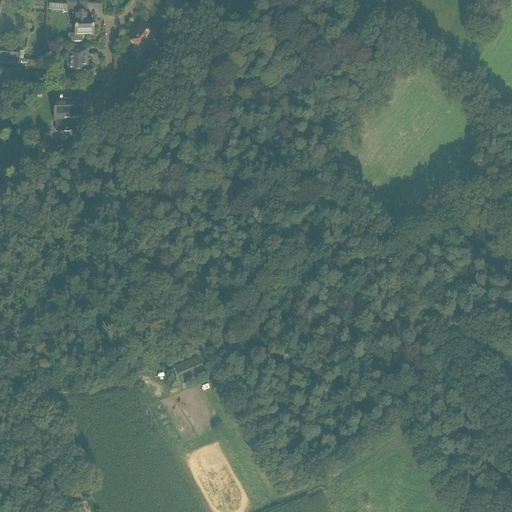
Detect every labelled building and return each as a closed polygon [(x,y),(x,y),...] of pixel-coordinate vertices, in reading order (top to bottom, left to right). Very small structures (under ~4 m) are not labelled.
[(190,8),(196,0),(161,0),(166,6),(169,9),(174,5),(171,2),(172,0),(187,0),(184,4),(190,8)] [(380,2),(375,0),(370,0),(366,8),(377,15),(380,11),(376,8),(380,2)] [(48,2),(48,9),(64,10),(65,10),(66,4),(48,2)] [(74,22),(74,35),(68,35),(69,43),(83,43),(82,37),(93,36),(93,22),(85,22),(85,18),(86,18),(86,14),(74,14),(74,22)] [(153,31),(150,28),(142,22),(134,31),(133,30),(125,40),(135,48),(133,50),(139,55),(150,42),(155,47),(162,38),(153,30),(153,31)] [(181,38),(172,31),(167,36),(176,43),(181,38)] [(87,50),(77,50),(67,51),(67,61),(71,61),(71,70),(68,70),(68,80),(83,80),(93,79),(93,69),(85,69),(85,60),(87,60),(87,50)] [(11,60),(10,70),(18,71),(19,61),(11,60)] [(84,121),(83,106),(83,100),(53,100),(54,121),(54,131),(70,131),(76,124),(76,121),(84,121)] [(205,374),(198,358),(174,367),(181,383),(205,374)]
